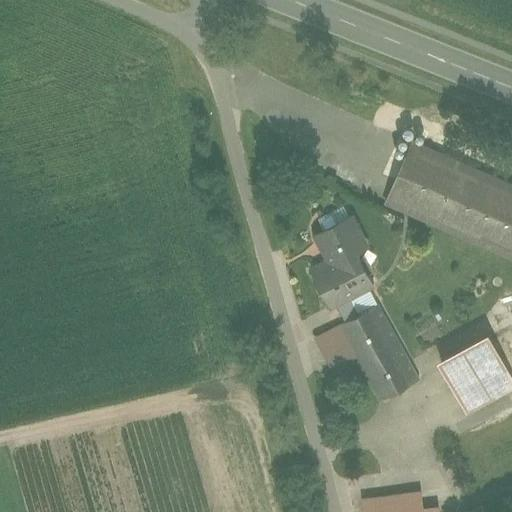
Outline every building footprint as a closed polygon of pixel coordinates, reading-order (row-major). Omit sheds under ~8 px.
[(511,182),(412,139),(384,204),(511,258),(511,182)] [(381,283),(349,220),(319,235),(331,259),(313,268),(333,307),(381,283)] [(418,381),(378,305),(319,337),(337,370),(358,359),(381,401),(418,381)] [(511,343),(507,333),(451,362),(477,413),(511,395),(511,343)] [(428,511),(426,492),(365,501),(366,511),(428,511)]
